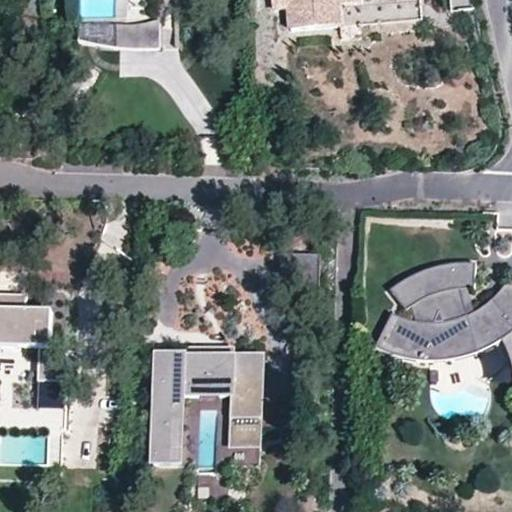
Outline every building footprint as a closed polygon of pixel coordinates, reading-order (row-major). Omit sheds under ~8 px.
[(424,21),(421,0),(273,0),(274,10),(292,9),(294,32),(424,21)] [(79,41),(118,50),(118,27),(98,25),(79,22),(79,41)] [(124,28),(118,27),(118,50),(128,52),(161,52),(161,24),(139,28),(124,28)] [(319,277),(318,258),(301,259),(302,277),(319,277)] [(397,289),(392,293),(407,313),(413,310),(417,325),(404,322),(393,317),(375,350),(390,357),(407,362),(428,364),(452,363),(479,356),(503,343),(511,366),(511,286),(508,284),(502,292),(494,302),(482,311),(475,315),(469,293),(475,292),(477,266),(465,266),(451,267),(422,275),(397,289)] [(0,346),(44,348),(43,382),(70,383),(71,350),(56,349),(57,315),(29,314),(30,299),(0,297),(0,346)] [(500,372),(511,367),(511,366),(503,343),(479,356),(489,386),(492,378),(500,372)] [(186,357),(187,361),(237,362),(237,359),(237,351),(187,349),(186,357)] [(261,469),(265,360),(237,359),(237,362),(187,361),(186,357),(160,356),(155,465),(182,466),(185,400),(234,402),(232,467),(261,469)]
